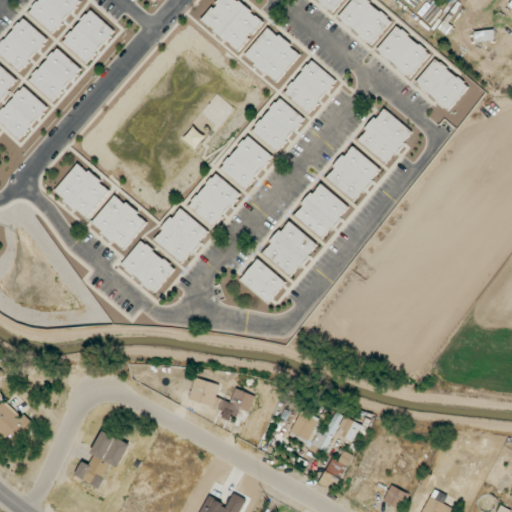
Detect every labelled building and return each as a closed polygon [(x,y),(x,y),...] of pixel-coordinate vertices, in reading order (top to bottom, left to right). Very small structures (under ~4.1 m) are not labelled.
[(39,0),(29,12),(55,34),(83,2),(80,0),(39,0)] [(218,0),(202,22),(241,51),(264,20),(237,0),(218,0)] [(373,45),(393,19),(366,0),(352,0),(339,19),(373,45)] [(86,63),(115,32),(92,10),(63,42),(86,63)] [(0,53),(20,72),(48,40),(25,18),(0,45),(0,53)] [(377,51),(412,78),(431,53),(397,26),(377,51)] [(278,83),(302,54),(269,27),(245,56),(278,83)] [(495,40),(494,30),(475,32),(476,42),(495,40)] [(82,70),(58,48),(29,80),(53,101),(82,70)] [(449,111),(470,86),(436,59),(416,83),(449,111)] [(285,94),(311,113),(337,80),(312,60),(285,94)] [(0,101),(18,80),(0,64),(0,101)] [(48,108),(25,86),(0,113),(0,122),(19,140),(48,108)] [(306,119),(282,98),(253,130),(277,152),(306,119)] [(414,133),(385,108),(358,139),(387,164),(414,133)] [(274,156),(249,136),(222,169),(247,190),(274,156)] [(382,171),(354,146),(327,177),(355,202),(382,171)] [(88,218),(111,188),(78,163),(56,193),(88,218)] [(190,207),(215,227),(242,193),(216,173),(190,207)] [(295,215),(324,239),(350,207),(321,183),(295,215)] [(94,224),(126,250),(149,221),(117,195),(94,224)] [(155,239),(184,264),(210,232),(182,208),(155,239)] [(319,245),(290,221),(263,253),(292,277),(319,245)] [(122,266),(156,293),(176,268),(142,241),(122,266)] [(287,282),(259,259),(241,280),(269,304),(287,282)] [(189,400),(238,416),(240,409),(251,412),(256,395),(235,389),(231,402),(216,397),(220,385),(196,378),(189,400)] [(34,426),(6,399),(0,405),(0,433),(7,440),(14,433),(21,439),(34,426)] [(324,454),(344,416),(336,412),(329,426),(302,411),(289,436),(324,454)] [(364,434),(368,428),(347,416),(338,432),(354,442),(360,432),(364,434)] [(120,468),(131,443),(104,432),(89,464),(83,461),(76,476),(102,488),(112,465),(120,468)] [(354,455),(344,451),(340,460),(333,457),(321,483),(338,490),(354,455)] [(384,501),(402,510),(410,494),(392,485),(384,501)] [(240,511),(247,500),(234,493),(228,505),(210,496),(201,511),(240,511)] [(453,511),(455,508),(429,497),(423,511),(453,511)]
